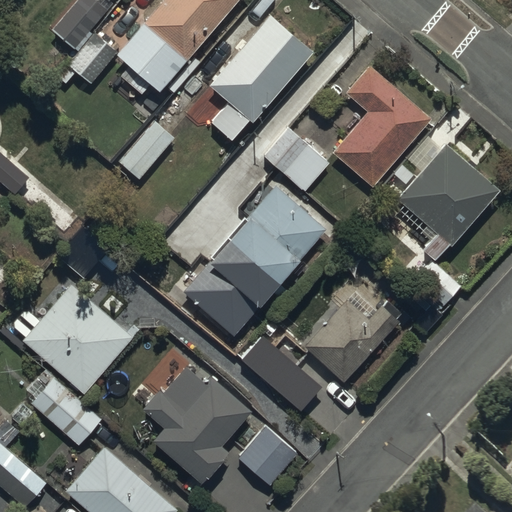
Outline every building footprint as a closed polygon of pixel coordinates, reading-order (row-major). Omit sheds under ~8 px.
[(75,50),(105,13),(89,0),(77,0),(52,30),(56,34),(48,43),(64,56),(71,47),(75,50)] [(118,53),(116,56),(128,66),(119,77),(141,96),(151,85),(160,91),(238,0),(166,0),(145,25),(142,23),(118,53)] [(209,87),(227,101),(209,123),(233,142),(250,121),(252,123),(311,52),(268,17),(247,42),(242,38),(233,49),(238,53),(209,87)] [(69,64),(93,83),(117,53),(93,34),(69,64)] [(344,129),(348,132),(332,151),(372,186),(429,119),(367,65),(345,91),(367,111),(360,119),(356,116),(344,129)] [(153,120),(117,160),(138,179),(174,139),(153,120)] [(285,127),(261,155),(305,192),(328,164),(285,127)] [(396,199),(438,235),(423,251),(434,261),(448,245),(451,247),(498,193),(443,145),(396,199)] [(247,214),(299,260),(323,230),(270,186),(247,214)] [(207,262),(259,308),(272,291),(281,298),(288,290),(279,283),(299,260),(247,214),(207,262)] [(83,230),(58,256),(79,276),(104,250),(83,230)] [(259,308),(207,262),(180,295),(233,339),(259,308)] [(73,283),(23,339),(85,395),(135,339),(73,283)] [(388,302),(384,307),(382,305),(367,322),(344,300),(303,345),(342,381),(398,321),(397,319),(401,315),(388,302)] [(263,336),(242,359),(301,411),(322,387),(263,336)] [(161,391),(144,409),(164,428),(151,440),(198,485),(230,452),(222,444),(252,413),(211,374),(203,383),(187,368),(163,393),(161,391)] [(54,378),(32,402),(80,446),(102,422),(54,378)] [(16,432),(2,420),(0,421),(0,487),(27,510),(47,485),(3,448),(16,432)] [(262,427),(237,458),(271,485),(296,454),(262,427)] [(176,511),(100,448),(63,491),(88,511),(176,511)]
